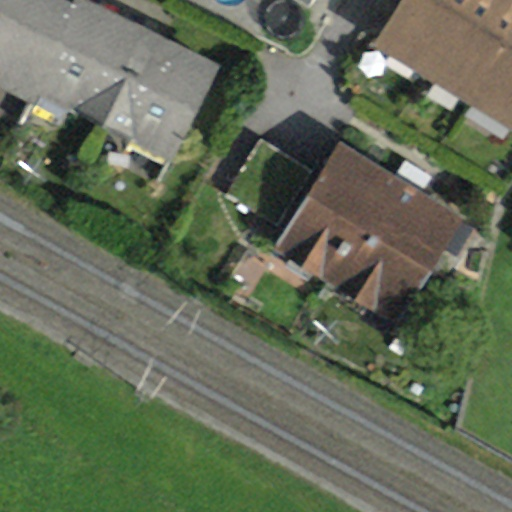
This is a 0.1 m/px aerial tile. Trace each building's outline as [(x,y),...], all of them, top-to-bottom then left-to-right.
[(0,0),(0,90),(36,109),(40,99),(172,165),(220,69),(82,0),(76,0),(73,7),(59,0),(0,0)] [(290,0),(312,13),(319,0),(290,0)] [(511,0),(409,0),(378,54),(511,131),(511,0)] [(314,170),(261,139),(227,197),(280,228),(314,170)] [(465,219),(341,145),(277,252),(401,326),(465,219)]
